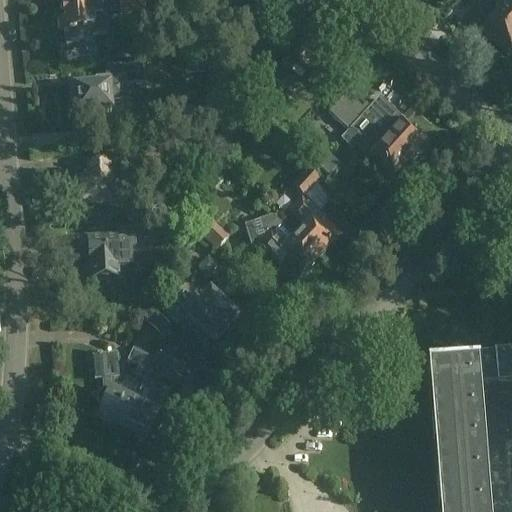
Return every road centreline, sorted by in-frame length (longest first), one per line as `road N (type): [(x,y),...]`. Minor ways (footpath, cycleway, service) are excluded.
road 1 (residential): [(191,511),(511,174)]
road 2 (residential): [(0,453),(15,339),(0,76)]
road 3 (residential): [(511,146),(363,0)]
